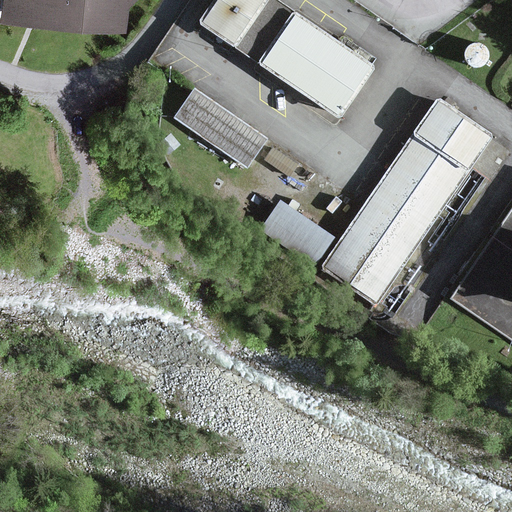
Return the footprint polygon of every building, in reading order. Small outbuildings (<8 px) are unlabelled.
[(0,0),(0,22),(121,33),(123,0),(0,0)] [(373,67),(274,0),(218,0),(201,25),(338,119),(373,67)] [(266,143),(195,92),(176,119),(246,170),(266,143)] [(489,137),(439,102),(323,270),(374,305),(489,137)] [(268,157),(292,173),(300,162),(275,146),(268,157)] [(333,238),(279,203),(261,231),(314,267),(333,238)] [(511,203),(449,289),(511,335),(511,203)]
